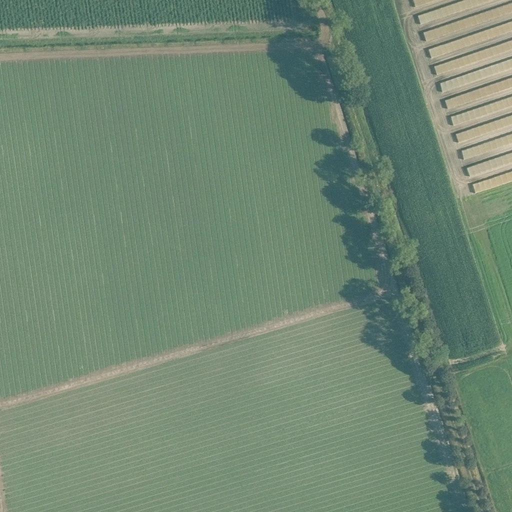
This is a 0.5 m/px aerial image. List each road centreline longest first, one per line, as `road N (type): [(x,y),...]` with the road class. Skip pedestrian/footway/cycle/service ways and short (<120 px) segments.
road 1 (track): [(352,115),(482,511)]
road 2 (track): [(327,42),(0,62)]
